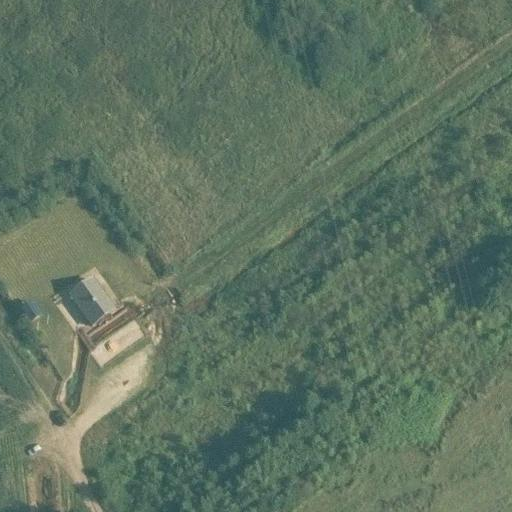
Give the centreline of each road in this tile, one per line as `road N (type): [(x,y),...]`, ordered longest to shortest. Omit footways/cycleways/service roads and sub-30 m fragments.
road 1 (track): [(511,59),(48,399)]
road 2 (track): [(105,511),(48,399)]
